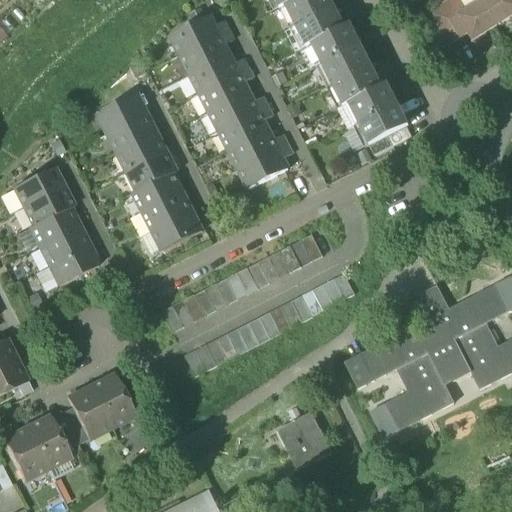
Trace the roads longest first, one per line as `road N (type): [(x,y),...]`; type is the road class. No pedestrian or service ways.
road 1 (residential): [(85,317),(447,138)]
road 2 (residential): [(446,107),(373,0)]
